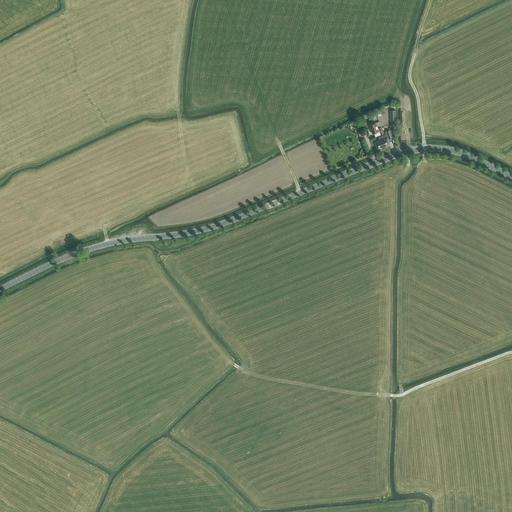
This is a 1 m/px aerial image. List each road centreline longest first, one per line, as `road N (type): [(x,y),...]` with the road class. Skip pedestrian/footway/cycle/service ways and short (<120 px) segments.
road 1 (tertiary): [(511,176),(453,150),(412,150),(227,222),(156,236)]
road 2 (tertiary): [(0,289),(83,250),(156,236)]
